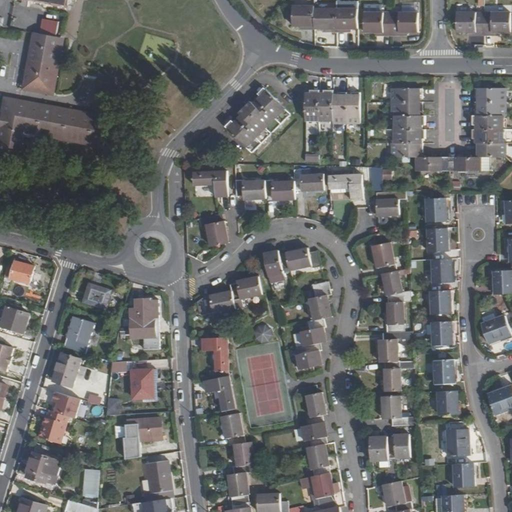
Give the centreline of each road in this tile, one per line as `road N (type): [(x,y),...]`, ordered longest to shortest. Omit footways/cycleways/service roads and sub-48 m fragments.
road 1 (residential): [(180,293),(267,231),(290,228),(339,251),(353,281),(338,387),(357,511)]
road 2 (residential): [(73,255),(0,492)]
road 3 (residential): [(200,511),(180,293)]
road 4 (residential): [(263,45),(169,152),(156,227)]
road 5 (residential): [(440,66),(317,65),(263,45)]
road 6 (residential): [(473,374),(496,454),(502,511)]
road 7 (residential): [(472,253),(473,374)]
